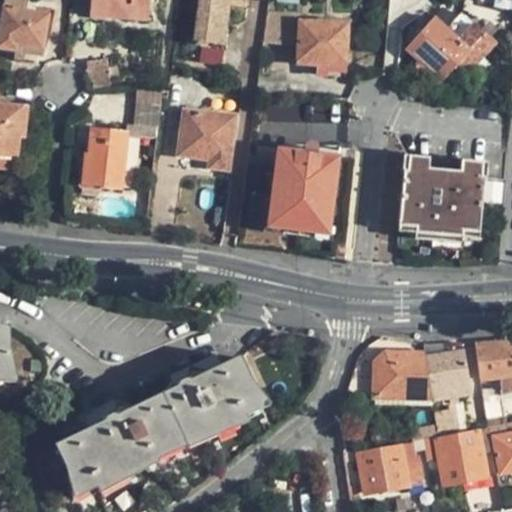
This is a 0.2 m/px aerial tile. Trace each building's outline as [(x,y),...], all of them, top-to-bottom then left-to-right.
[(6,0),(5,6),(17,9),(18,0),(6,0)] [(91,0),(90,14),(147,18),(149,0),(91,0)] [(222,44),(228,4),(228,0),(200,0),(196,41),(222,44)] [(17,9),(5,6),(3,6),(0,23),(0,48),(17,51),(18,45),(43,49),(49,14),(17,9)] [(434,16),(405,48),(421,63),(423,62),(442,79),(457,63),(467,73),(493,44),(473,24),(458,39),(434,16)] [(297,64),(315,65),(315,63),(345,64),(348,23),(299,20),(297,64)] [(345,71),(345,64),(315,63),(315,65),(314,70),(345,71)] [(259,74),(257,89),(285,90),(286,74),(259,74)] [(0,156),(16,159),(19,136),(24,137),(28,107),(0,103),(0,84),(0,83),(0,156)] [(132,128),(157,131),(162,92),(137,89),(132,128)] [(184,111),(179,155),(209,160),(209,168),(229,170),(235,115),(184,111)] [(86,154),(83,184),(102,186),(102,188),(121,190),(127,133),(78,128),(75,153),(86,154)] [(152,157),(153,141),(144,140),(142,156),(152,157)] [(281,141),(279,193),(298,193),(298,187),(327,188),(328,143),(281,141)] [(251,148),(248,227),(269,228),(272,149),(251,148)] [(0,168),(15,171),(16,159),(0,156),(0,168)] [(482,162),(460,161),(459,170),(428,168),(429,158),(407,156),(406,171),(403,171),(398,226),(415,227),(415,233),(461,237),(461,231),(479,233),(483,178),(480,177),(482,162)] [(0,376),(8,376),(7,326),(0,326),(0,376)] [(511,376),(511,342),(474,344),(480,379),(499,377),(511,376)] [(425,356),(432,398),(433,398),(470,393),(464,351),(425,356)] [(375,361),(374,372),(374,396),(374,397),(432,398),(425,356),(425,353),(385,352),(375,361)] [(104,422),(57,444),(67,464),(79,489),(260,403),(238,358),(192,380),(190,377),(176,383),(177,387),(119,415),(117,412),(103,419),(104,422)] [(352,396),(374,396),(374,372),(359,371),(352,396)] [(502,391),(511,389),(511,376),(499,377),(502,391)] [(511,433),(511,422),(498,425),(500,436),(511,433)] [(500,436),(498,425),(489,427),(491,438),(500,436)] [(487,476),(478,429),(437,437),(435,437),(439,460),(443,484),(487,476)] [(511,433),(500,436),(491,438),(497,474),(511,470),(511,433)] [(435,437),(422,440),(427,462),(439,460),(435,437)] [(416,441),(400,444),(404,464),(420,462),(416,441)] [(404,464),(400,444),(357,452),(365,494),(423,482),(420,462),(404,464)] [(493,511),(504,510),(498,479),(485,482),(487,511),(493,511)]
